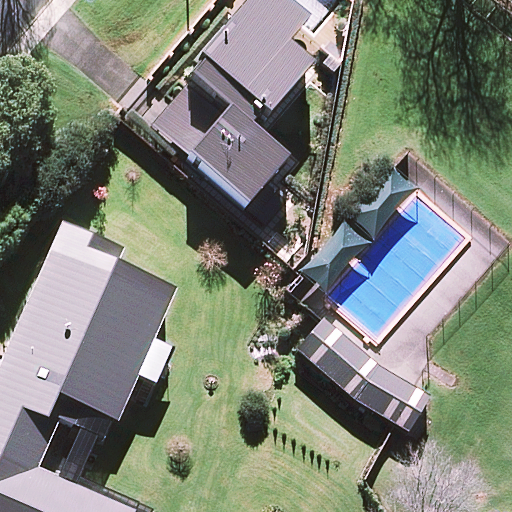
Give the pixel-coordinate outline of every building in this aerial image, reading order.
[(344,2),(340,0),(269,0),(270,0),(154,137),(251,218),(293,168),(262,141),(315,79),(294,61),(344,2)] [(390,171),(347,220),(375,245),(419,195),(390,171)] [(369,250),(344,230),(299,286),(324,306),(369,250)] [(91,275),(43,254),(0,352),(0,472),(26,484),(53,425),(67,431),(75,412),(112,428),(170,294),(97,262),(91,275)] [(366,366),(318,322),(288,354),(347,405),(401,435),(423,398),(366,366)] [(56,511),(60,503),(2,476),(0,481),(0,511),(56,511)]
